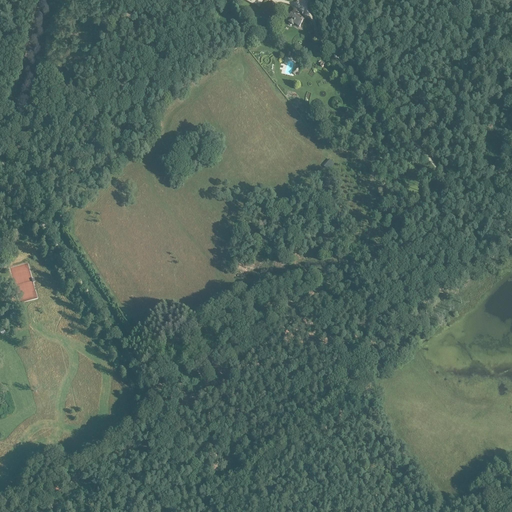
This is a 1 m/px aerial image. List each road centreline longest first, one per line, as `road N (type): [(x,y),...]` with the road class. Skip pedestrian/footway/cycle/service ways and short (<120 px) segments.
road 1 (track): [(511,190),(443,174),(315,34),(305,9),(279,0)]
road 2 (track): [(0,164),(16,147),(47,0)]
